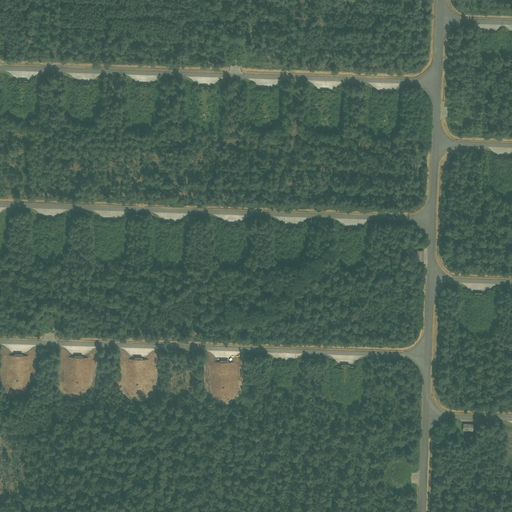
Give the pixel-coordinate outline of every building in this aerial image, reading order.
[(477,33),(477,60),(496,60),(496,33),(477,33)] [(96,83),(75,83),(73,118),(94,118),(96,83)] [(33,85),(12,84),(11,119),(32,120),(33,85)] [(153,87),(132,86),(131,121),(152,122),(153,87)] [(214,90),(193,89),(192,124),(213,125),(214,90)] [(274,92),(253,91),(252,126),(273,127),(274,92)] [(335,92),(314,92),(313,127),(334,127),(335,92)] [(393,96),(372,95),(371,130),(392,131),(393,96)] [(511,161),(493,161),(492,197),(511,197),(511,161)] [(57,220),(36,219),(35,254),(56,255),(57,220)] [(121,223),(100,222),(99,257),(120,258),(121,223)] [(178,225),(157,224),(155,259),(177,260),(178,225)] [(239,227),(218,226),(217,261),(238,262),(239,227)] [(301,229),(280,228),(279,263),(300,264),(301,229)] [(362,230),(341,230),(340,265),(361,265),(362,230)] [(492,298),(471,297),(470,332),(491,333),(492,298)] [(27,357),(6,357),(5,392),(26,392),(27,357)] [(88,359),(67,359),(65,394),(87,394),(88,359)] [(149,361),(128,361),(127,396),(148,396),(149,361)] [(233,362),(212,362),(211,397),(232,398),(233,362)] [(295,363),(274,362),(273,397),(294,398),(295,363)] [(356,367),(335,367),(334,402),(355,403),(356,367)]
